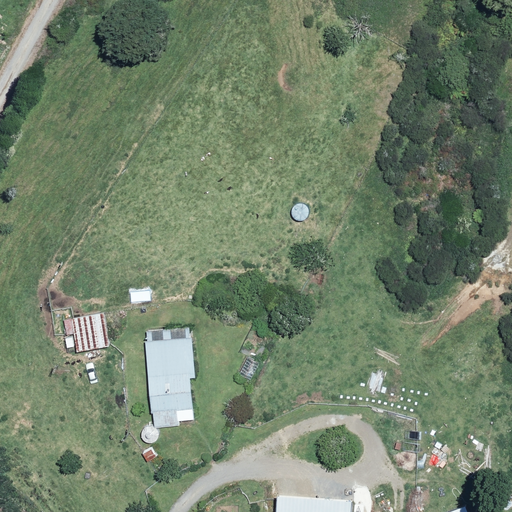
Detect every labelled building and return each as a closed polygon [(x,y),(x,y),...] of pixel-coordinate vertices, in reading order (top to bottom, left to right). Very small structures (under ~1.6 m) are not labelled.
[(306,212),(306,210),(306,208),(305,206),(304,204),(302,202),(299,201),(296,200),(293,201),(291,202),(289,203),(287,205),(286,207),(286,209),(286,211),(287,213),(288,215),(290,217),(293,218),(296,218),(299,218),(301,217),(303,216),(305,214),(306,212)] [(103,341),(99,309),(56,315),(61,347),(103,341)] [(191,371),(186,322),(138,327),(147,421),(190,416),(185,372),(191,371)] [(249,378),(258,354),(242,348),(232,372),(249,378)] [(281,485),(254,483),(253,501),(279,503),(281,485)] [(423,511),(465,511),(461,499),(423,511)]
